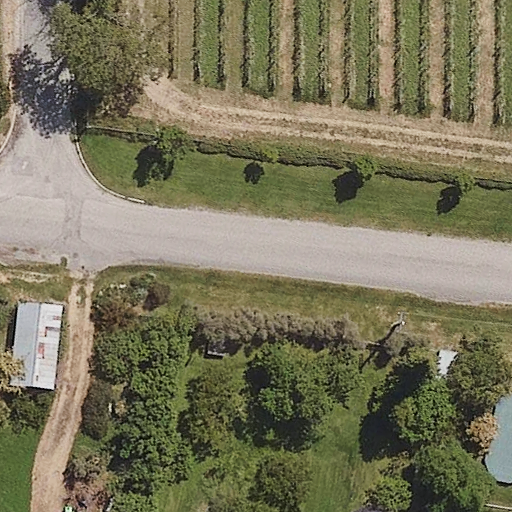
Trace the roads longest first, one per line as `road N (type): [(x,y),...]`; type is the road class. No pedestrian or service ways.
road 1 (residential): [(511,276),(44,220)]
road 2 (residential): [(44,220),(42,0)]
